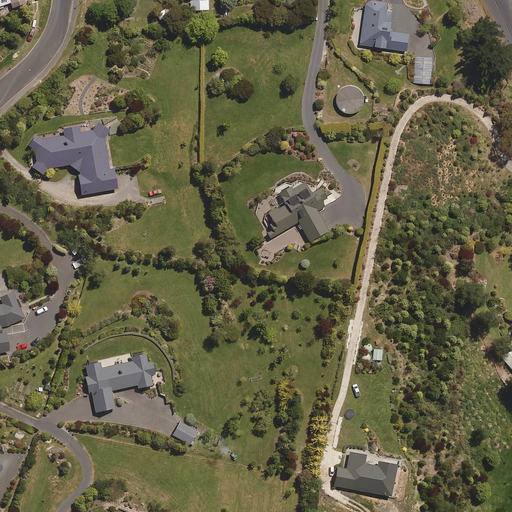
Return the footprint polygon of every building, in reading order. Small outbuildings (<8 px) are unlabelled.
[(208,0),(191,0),(191,9),(209,9),(208,0)] [(389,3),(367,0),(361,45),(408,51),(410,34),(392,31),(394,14),(387,13),(389,3)] [(433,58),(416,57),(414,83),(431,84),(433,58)] [(365,103),(366,99),(365,94),(363,90),(359,87),(355,85),(351,85),(347,86),(343,88),(340,91),(338,95),(337,99),(338,104),(340,108),(343,111),(347,113),(352,113),(356,112),(360,110),(363,107),(365,103)] [(27,145),(34,150),(37,161),(31,169),(43,176),(48,169),(69,165),(78,171),(82,195),(118,189),(114,169),(109,170),(104,139),(109,132),(99,124),(92,131),(80,133),(78,125),(62,128),(64,136),(42,140),(35,135),(27,145)] [(313,193),(306,181),(293,189),(292,187),(280,194),(286,204),(269,214),(274,222),(268,226),(271,231),(267,233),(271,239),(299,222),(310,243),(328,232),(317,213),(327,207),(321,196),(324,194),(321,189),(313,193)] [(22,322),(17,294),(1,297),(2,305),(0,305),(0,353),(9,352),(6,334),(2,334),(1,326),(22,322)] [(373,360),(382,361),(383,350),(374,349),(373,360)] [(148,364),(146,354),(131,357),(132,362),(101,369),(100,363),(85,366),(88,377),(85,377),(88,390),(92,396),(96,414),(115,409),(111,391),(137,386),(138,390),(153,386),(150,376),(155,375),(153,363),(148,364)] [(197,431),(180,422),(173,436),(190,445),(197,431)] [(366,456),(350,453),(347,469),(338,468),(335,487),(392,497),(397,467),(378,463),(378,467),(365,465),(366,456)]
